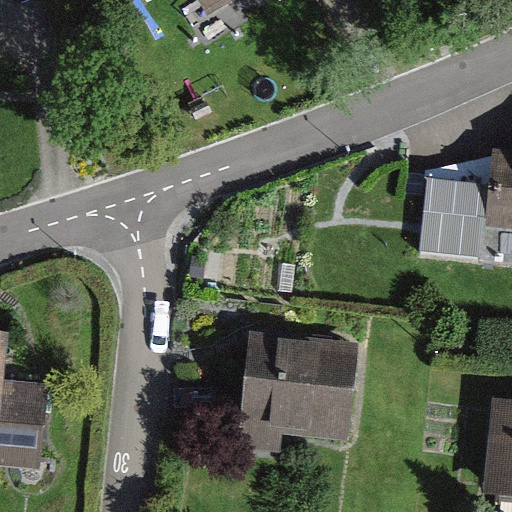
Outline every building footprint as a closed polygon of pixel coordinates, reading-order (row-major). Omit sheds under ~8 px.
[(201,0),(218,24),(252,0),(201,0)] [(511,162),(502,162),(499,224),(511,224),(511,162)] [(0,473),(51,476),(56,392),(18,390),(20,341),(0,340),(0,473)] [(263,342),(249,436),(353,450),(366,357),(263,342)] [(511,412),(501,412),(496,503),(511,503),(511,412)]
